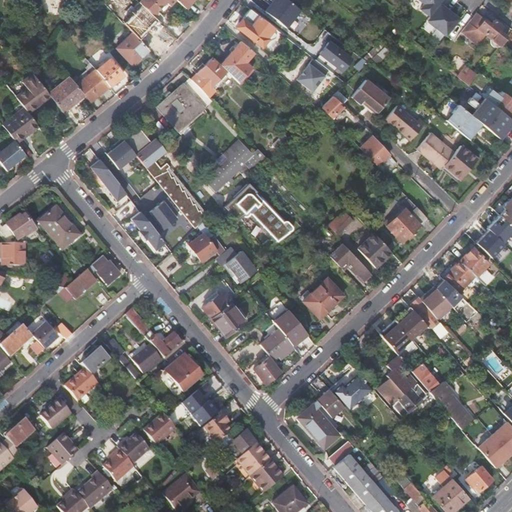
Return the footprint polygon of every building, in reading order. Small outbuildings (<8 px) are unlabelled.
[(139,0),(138,2),(152,15),(165,1),(170,5),(174,0),(139,0)] [(299,10),(286,0),(270,0),(273,1),(265,10),(286,27),(299,10)] [(417,0),(423,5),(420,9),(428,16),(438,4),(441,0),(417,0)] [(139,29),(152,15),(138,2),(125,16),(139,29)] [(459,20),(438,4),(428,16),(426,20),(446,37),(459,20)] [(265,37),(273,27),(271,25),(253,12),(249,8),(235,26),(261,46),(267,39),(265,37)] [(476,13),(461,32),(469,38),(470,37),(475,42),(478,41),(484,34),(491,40),(491,41),(490,42),(490,43),(491,44),(491,45),(492,46),(493,47),(494,47),(495,48),(496,48),(497,48),(498,47),(499,47),(500,47),(507,38),(498,30),(502,26),(494,20),(492,23),(490,24),(488,23),(490,21),(487,18),(485,20),(484,19),(476,13)] [(344,44),(327,31),(322,37),(328,42),(319,53),(323,56),(318,62),(329,70),(332,73),(337,67),(341,70),(350,58),(339,50),(344,44)] [(131,64),(147,49),(131,33),(115,48),(131,64)] [(384,37),(362,59),(367,62),(371,58),(385,45),(389,41),(384,37)] [(253,53),(240,41),(225,58),(219,64),(226,70),(227,72),(229,74),(238,83),(252,69),(244,62),(253,53)] [(219,64),(211,57),(196,73),(190,79),(207,97),(214,89),(211,86),(226,70),(219,64)] [(95,70),(109,86),(122,75),(109,58),(95,70)] [(329,70),(318,62),(313,58),(296,80),(311,92),(329,70)] [(466,65),(457,77),(469,86),(478,74),(466,65)] [(96,97),(109,86),(95,70),(94,69),(81,79),(96,97)] [(227,72),(226,70),(211,86),(214,89),(229,74),(227,72)] [(28,89),(17,98),(24,108),(28,113),(49,95),(48,94),(33,74),(23,82),(28,89)] [(69,77),(48,94),(49,95),(65,116),(86,98),(69,77)] [(366,105),(376,113),(389,97),(374,85),(365,78),(351,95),(360,103),(362,101),(367,104),(366,105)] [(166,97),(185,119),(201,105),(203,107),(211,100),(207,97),(190,79),(184,85),(182,83),(166,97)] [(374,85),(389,97),(392,93),(377,81),(374,85)] [(505,115),(510,118),(511,115),(511,99),(506,95),(502,99),(496,94),(489,102),(505,115)] [(343,106),(333,96),(321,107),(331,117),(333,119),(337,115),(335,113),(337,111),(343,106)] [(175,128),(185,119),(166,97),(156,106),(175,128)] [(318,110),(313,105),(307,111),(312,116),(318,110)] [(420,129),(422,127),(396,105),(384,120),(391,127),(392,125),(411,140),(415,135),(420,129)] [(468,139),(481,123),(467,112),(459,105),(452,113),(454,115),(448,122),(467,138),(468,139)] [(481,123),(484,126),(488,121),(472,107),(467,112),(481,123)] [(38,126),(28,113),(24,108),(2,124),(6,129),(8,132),(13,139),(16,142),(38,126)] [(491,132),(505,143),(511,134),(511,120),(510,118),(505,115),(491,132)] [(137,126),(122,138),(135,155),(194,227),(204,219),(199,209),(198,210),(194,202),(192,203),(189,196),(187,196),(183,189),(181,190),(178,182),(176,183),(172,176),(170,176),(167,170),(166,168),(169,165),(165,162),(159,167),(154,159),(165,150),(154,136),(149,140),(137,126)] [(346,133),(353,141),(357,137),(350,129),(346,133)] [(430,132),(428,135),(452,156),(454,152),(430,132)] [(285,141),(288,138),(283,134),(277,140),(281,145),(285,141)] [(452,156),(428,135),(422,142),(446,162),(452,156)] [(360,147),(364,152),(375,140),(371,136),(360,147)] [(135,155),(122,138),(114,145),(115,146),(106,154),(118,169),(135,155)] [(16,142),(13,139),(0,149),(0,150),(2,153),(0,154),(0,162),(6,170),(25,155),(16,142)] [(222,155),(226,159),(223,162),(234,175),(239,171),(241,174),(248,167),(252,172),(266,159),(258,149),(255,152),(254,152),(252,154),(249,157),(243,151),(246,148),(238,140),(222,155)] [(272,145),(277,149),(281,145),(277,140),(272,145)] [(364,152),(378,166),(390,154),(375,140),(364,152)] [(446,162),(422,142),(417,148),(441,169),(441,168),(443,165),(446,162)] [(454,152),(452,156),(446,162),(443,165),(460,180),(477,159),(460,145),(459,147),(454,152)] [(187,147),(179,155),(186,163),(194,155),(187,147)] [(125,193),(99,159),(90,166),(116,200),(125,193)] [(234,175),(223,162),(219,165),(215,161),(206,171),(210,175),(204,181),(216,193),(218,191),(225,184),(228,187),(234,181),(231,178),(234,175)] [(443,165),(441,168),(458,182),(460,180),(443,165)] [(217,207),(216,208),(222,215),(236,201),(230,195),(217,207)] [(499,215),(511,226),(511,196),(509,200),(504,206),(503,207),(505,208),(499,215)] [(153,216),(147,220),(157,235),(177,220),(162,201),(149,211),(153,216)] [(56,206),(38,221),(62,249),(79,234),(56,206)] [(402,242),(427,217),(416,206),(409,213),(404,208),(386,226),(402,242)] [(349,211),(334,225),(341,232),(356,218),(349,211)] [(26,236),(36,229),(22,212),(5,224),(17,240),(24,234),(26,236)] [(147,220),(139,212),(131,218),(155,250),(163,243),(157,235),(147,220)] [(203,221),(197,226),(202,233),(189,244),(190,246),(200,258),(201,261),(215,250),(208,240),(210,239),(219,250),(212,256),(215,259),(215,258),(225,250),(203,221)] [(378,271),(395,255),(376,236),(360,252),(378,271)] [(23,242),(0,242),(0,252),(1,253),(1,265),(24,264),(23,242)] [(336,255),(345,247),(343,245),(335,253),(336,255)] [(200,258),(190,246),(188,249),(196,260),(200,258)] [(231,246),(225,250),(215,258),(221,266),(223,264),(229,271),(231,270),(234,274),(240,282),(256,270),(240,250),(237,253),(231,246)] [(332,259),(346,273),(351,269),(357,275),(359,273),(368,282),(374,277),(345,247),(336,255),(332,259)] [(475,275),(476,276),(488,263),(472,247),(460,261),(475,275)] [(451,286),(458,293),(475,275),(460,261),(443,279),(451,286)] [(108,262),(96,272),(107,284),(118,274),(108,262)] [(75,278),(64,287),(72,295),(93,277),(86,269),(75,278)] [(445,292),(451,286),(443,279),(440,275),(434,282),(445,292)] [(72,295),(75,299),(96,281),(93,277),(72,295)] [(315,290),(330,307),(344,295),(327,278),(315,290)] [(72,295),(64,287),(59,292),(66,300),(72,295)] [(436,289),(434,287),(426,293),(429,296),(436,289)] [(420,299),(437,319),(452,306),(436,289),(429,296),(426,293),(420,299)] [(319,318),(330,307),(315,290),(303,301),(319,318)] [(202,307),(210,318),(226,305),(229,303),(231,301),(225,295),(221,298),(218,295),(202,307)] [(416,302),(412,306),(419,313),(420,313),(433,327),(438,322),(425,308),(423,310),(416,302)] [(226,305),(210,318),(225,337),(244,322),(229,303),(226,305)] [(130,309),(124,315),(157,351),(162,357),(163,358),(181,343),(172,333),(160,343),(150,331),(146,334),(141,329),(144,325),(130,309)] [(399,325),(411,339),(417,334),(421,334),(428,328),(414,311),(412,309),(397,322),(399,325)] [(306,334),(288,310),(273,322),(278,330),(291,346),(306,334)] [(44,322),(30,335),(31,336),(36,341),(37,342),(38,341),(44,348),(57,337),(44,322)] [(385,341),(398,355),(406,347),(406,343),(411,339),(399,325),(397,322),(382,336),(385,341)] [(0,340),(0,348),(7,357),(31,336),(30,335),(20,324),(8,335),(0,340)] [(66,340),(71,335),(61,324),(55,329),(63,338),(63,337),(66,340)] [(157,334),(162,339),(171,331),(166,325),(157,334)] [(382,336),(375,329),(368,335),(378,347),(385,341),(382,336)] [(293,348),(291,346),(278,330),(259,345),(268,357),(271,360),(284,350),(287,353),(293,348)] [(113,340),(106,345),(117,358),(121,355),(124,353),(113,340)] [(38,354),(43,349),(37,342),(36,341),(31,346),(38,354)] [(142,372),(162,357),(157,351),(154,354),(147,345),(131,358),(142,372)] [(100,349),(81,365),(84,368),(97,383),(97,384),(106,377),(98,368),(108,359),(100,349)] [(0,351),(0,368),(8,362),(0,351)] [(196,369),(186,357),(184,354),(165,370),(183,392),(202,376),(196,369)] [(117,358),(125,367),(126,368),(129,365),(121,355),(117,358)] [(188,355),(186,357),(196,369),(198,367),(188,355)] [(280,371),(271,360),(268,357),(252,370),(264,384),(280,371)] [(406,364),(400,358),(389,368),(393,374),(388,378),(391,382),(379,391),(402,418),(428,396),(417,383),(410,375),(406,379),(399,370),(406,364)] [(476,366),(473,362),(465,370),(468,373),(476,366)] [(421,363),(411,371),(429,392),(439,385),(421,363)] [(129,365),(126,368),(136,380),(140,377),(129,365)] [(344,407),(347,411),(348,410),(349,411),(369,392),(355,376),(358,374),(359,373),(354,367),(329,390),(344,407)] [(74,377),(63,386),(77,401),(97,383),(84,368),(78,373),(79,374),(75,378),(74,377)] [(372,388),(359,373),(358,374),(355,376),(369,392),(372,390),(372,389),(372,388)] [(328,389),(318,378),(312,384),(321,394),(328,389)] [(212,380),(199,392),(204,398),(202,400),(204,403),(207,401),(213,408),(224,399),(222,397),(225,395),(212,380)] [(439,385),(429,392),(447,413),(457,424),(458,426),(460,428),(461,430),(462,429),(470,422),(473,420),(462,408),(459,404),(450,394),(453,393),(447,385),(443,382),(439,385)] [(331,418),(344,407),(329,390),(317,401),(331,418)] [(70,412),(59,399),(40,416),(51,429),(70,412)] [(312,405),(296,418),(323,450),(338,437),(312,405)] [(230,420),(223,411),(206,425),(218,439),(222,437),(223,438),(233,430),(227,422),(230,420)] [(149,424),(143,430),(156,445),(175,428),(165,416),(162,413),(153,421),(154,423),(150,426),(149,424)] [(182,414),(176,419),(181,425),(187,420),(182,414)] [(34,430),(24,419),(18,424),(17,422),(9,430),(10,432),(4,437),(6,439),(14,448),(34,430)] [(470,422),(462,429),(465,432),(473,425),(470,422)] [(122,442),(121,442),(137,459),(149,449),(135,433),(128,439),(123,443),(122,442)] [(46,448),(61,466),(63,464),(67,460),(77,451),(71,443),(69,444),(66,441),(67,440),(62,434),(48,446),(46,448)] [(0,469),(18,453),(14,448),(6,439),(1,444),(0,443),(0,469)] [(137,459),(121,442),(116,446),(118,449),(131,464),(137,459)] [(263,448),(257,442),(239,457),(240,458),(245,464),(243,466),(251,476),(271,459),(263,448)] [(116,482),(133,466),(131,464),(118,449),(111,454),(113,456),(108,460),(101,465),(116,482)] [(483,455),(501,475),(506,470),(508,472),(511,468),(511,461),(502,451),(494,458),(488,451),(483,455)] [(397,511),(348,455),(332,468),(371,511),(397,511)] [(267,490),(267,491),(285,475),(280,469),(271,459),(251,476),(259,485),(261,483),(267,490)] [(466,477),(464,478),(471,486),(473,484),(479,491),(492,479),(481,466),(467,478),(466,477)] [(445,471),(450,477),(453,473),(449,468),(445,471)] [(88,506),(89,508),(112,488),(97,471),(91,476),(92,478),(75,492),(88,506)] [(198,489),(186,474),(162,493),(175,511),(188,501),(186,498),(198,489)] [(445,511),(452,511),(468,498),(453,480),(433,497),(445,511)] [(259,485),(264,492),(267,490),(261,483),(259,485)] [(292,487),(271,504),(278,511),(296,511),(306,504),(292,487)] [(75,492),(72,488),(66,493),(68,495),(63,499),(60,502),(56,505),(61,511),(81,511),(88,506),(75,492)] [(421,496),(415,488),(408,495),(414,502),(421,496)] [(188,501),(200,492),(199,490),(198,489),(186,498),(188,501)] [(16,496),(14,498),(26,511),(31,511),(37,507),(23,490),(16,496)] [(26,511),(14,498),(12,499),(4,506),(9,511),(26,511)] [(420,511),(435,511),(426,501),(417,508),(420,511)]
